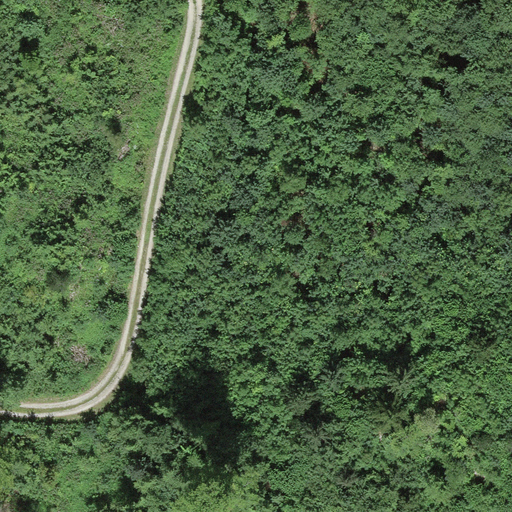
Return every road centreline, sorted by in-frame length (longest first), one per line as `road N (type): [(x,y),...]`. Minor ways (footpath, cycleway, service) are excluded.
road 1 (track): [(190,0),(188,52),(111,387),(84,406),(46,416),(0,407)]
road 2 (track): [(355,0),(467,134)]
